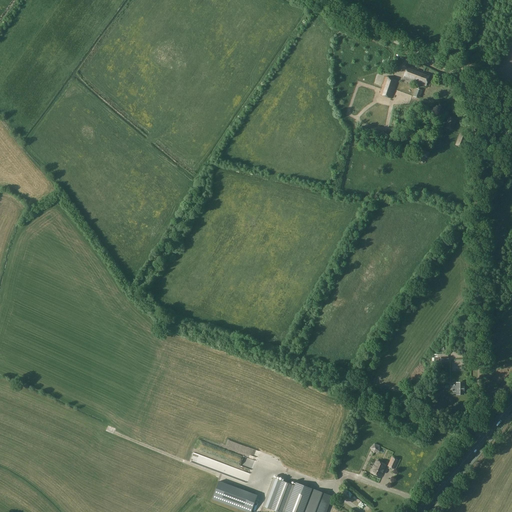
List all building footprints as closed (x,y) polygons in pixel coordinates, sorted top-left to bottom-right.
[(430,74),(408,66),(404,78),(425,86),(430,74)] [(397,81),(386,77),(380,95),(391,99),(397,81)] [(422,91),(416,89),(413,97),(419,99),(422,91)] [(453,131),(457,119),(450,116),(446,128),(453,131)] [(467,136),(460,133),(455,146),(462,148),(467,136)] [(426,157),(430,152),(424,148),(420,153),(426,157)] [(453,390),(453,394),(457,394),(457,395),(464,395),(464,383),(457,383),(457,387),(451,387),(451,390),(453,390)] [(374,442),(371,449),(378,452),(381,445),(374,442)] [(387,466),(394,470),(399,460),(392,457),(387,466)] [(377,461),(371,473),(380,477),(382,472),(383,470),(386,465),(377,461)] [(278,480),(268,509),(276,511),(285,511),(295,486),(278,480)] [(295,486),(285,511),(302,511),(312,489),(297,483),(296,486),(295,486)] [(326,511),(332,496),(312,489),(303,511),(326,511)]
